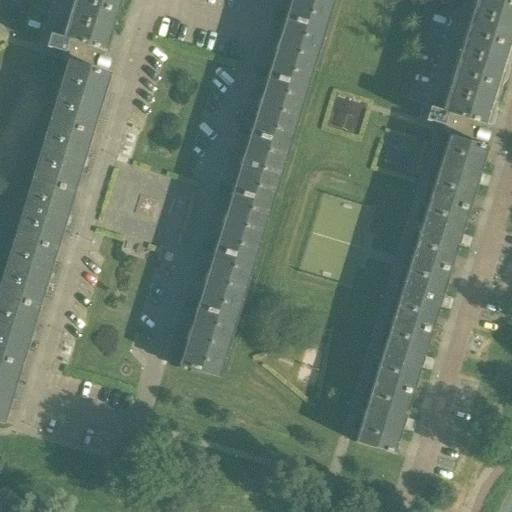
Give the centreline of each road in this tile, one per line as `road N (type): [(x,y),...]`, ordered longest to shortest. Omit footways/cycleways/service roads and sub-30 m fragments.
road 1 (residential): [(254,33),(152,2),(33,398),(133,430),(136,420)]
road 2 (residential): [(136,420),(254,33)]
road 3 (residential): [(511,167),(416,484)]
